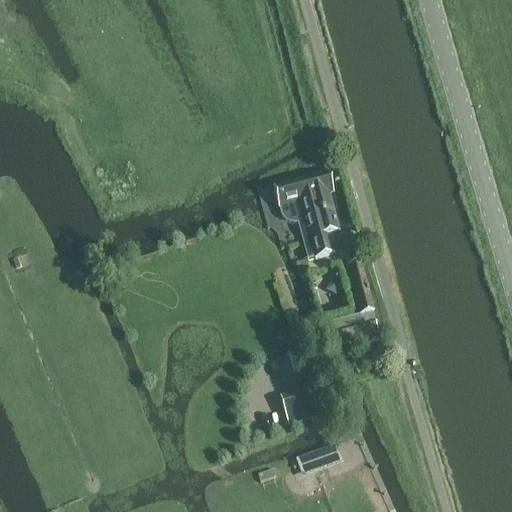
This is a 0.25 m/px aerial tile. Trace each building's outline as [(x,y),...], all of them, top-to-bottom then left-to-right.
[(304,222),(315,261),(333,255),(329,236),(338,234),(328,196),(333,195),(327,174),(272,189),(278,210),(280,210),(281,214),(283,218),(285,221),(288,223),(290,223),(293,224),(297,224),(304,222)] [(348,267),(361,315),(361,316),(375,312),(360,263),(348,267)] [(332,323),(335,333),(377,321),(378,321),(375,312),(361,316),(361,315),(332,323)] [(377,321),(335,333),(339,347),(381,336),(377,321)] [(339,447),(302,456),(306,474),(343,465),(339,447)]
